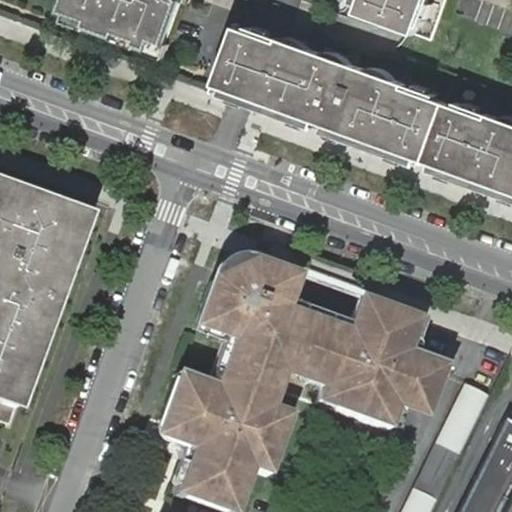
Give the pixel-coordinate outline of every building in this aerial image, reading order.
[(66,0),(61,16),(164,52),(182,0),(66,0)] [(363,0),(359,13),(416,35),(429,0),(363,0)] [(254,33),(237,26),(216,85),(233,91),(254,33)] [(267,37),(254,33),(233,91),(246,96),(258,101),(280,42),(267,37)] [(258,101),(255,107),(270,112),(294,121),(297,114),(348,133),(345,140),(383,154),(385,146),(469,176),(466,184),(504,197),(506,190),(511,192),(511,123),(494,117),(493,120),(407,89),(409,85),(281,38),(280,42),(258,101)] [(83,218),(0,188),(0,422),(8,426),(83,218)] [(181,448),(181,450),(188,452),(172,498),(180,501),(181,499),(217,511),(234,511),(243,488),(234,484),(240,468),(248,472),(266,478),(288,416),(269,410),(262,408),(267,394),(269,389),(386,432),(394,410),(396,411),(409,410),(416,406),(424,401),(429,395),(441,368),(405,354),(417,320),(357,298),(347,325),(345,332),(285,311),(287,304),(293,285),(276,279),(279,270),(249,259),(240,259),(230,262),(222,268),(217,276),(215,286),(208,284),(192,329),(221,340),(205,387),(175,376),(157,422),(166,425),(166,428),(167,431),(168,433),(169,436),(169,437),(170,439),(172,441),(174,443),(176,445),(178,447),(181,448)] [(293,285),(297,276),(279,270),(276,279),(293,285)] [(345,332),(347,325),(287,304),(285,311),(345,332)] [(431,511),(487,397),(463,385),(400,511),(431,511)] [(274,397),(267,394),(262,408),(269,410),(274,397)] [(157,422),(156,427),(155,431),(156,433),(158,439),(163,443),(181,450),(181,448),(178,447),(176,445),(174,443),(172,441),(170,439),(169,437),(169,436),(168,433),(167,431),(166,428),(166,425),(157,422)] [(511,511),(511,429),(501,424),(455,511),(511,511)] [(243,488),(248,472),(240,468),(234,484),(243,488)]
